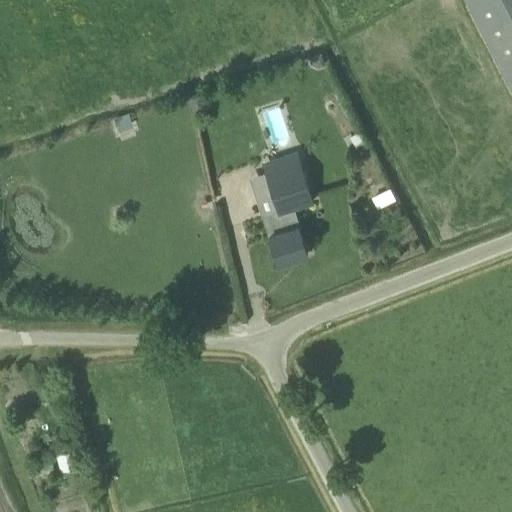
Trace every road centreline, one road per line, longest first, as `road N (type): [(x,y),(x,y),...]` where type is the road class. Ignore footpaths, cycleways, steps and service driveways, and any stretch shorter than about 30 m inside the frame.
road 1 (unclassified): [(256,347),(511,249)]
road 2 (unclassified): [(0,341),(256,347)]
road 3 (unclassified): [(343,511),(256,347)]
